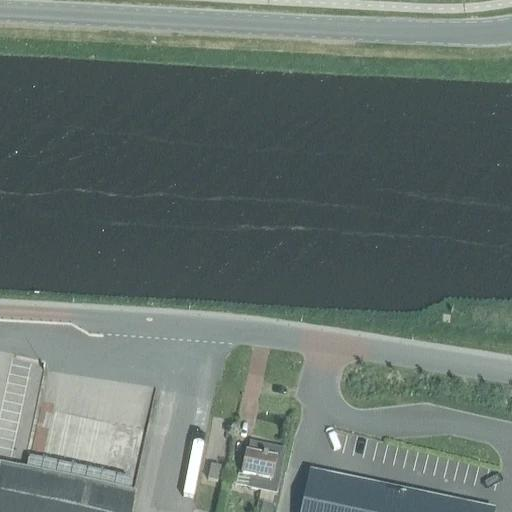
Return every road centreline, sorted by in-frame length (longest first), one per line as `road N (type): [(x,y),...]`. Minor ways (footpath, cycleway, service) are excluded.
road 1 (secondary): [(0,13),(427,33),(511,28)]
road 2 (tertiary): [(325,345),(0,311)]
road 3 (unclassified): [(511,435),(447,421),(342,420),(325,408),(319,390),(325,345)]
road 4 (tertiary): [(511,372),(325,345)]
